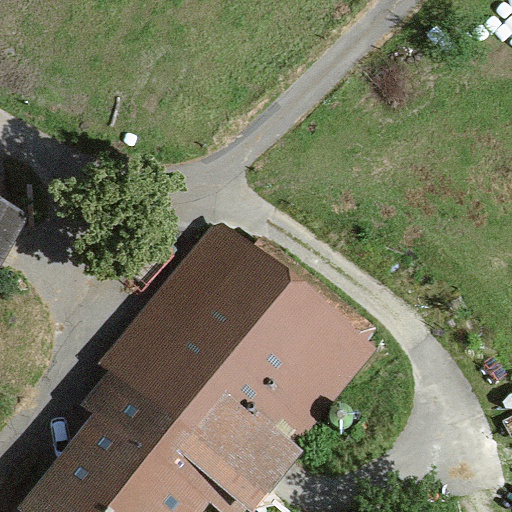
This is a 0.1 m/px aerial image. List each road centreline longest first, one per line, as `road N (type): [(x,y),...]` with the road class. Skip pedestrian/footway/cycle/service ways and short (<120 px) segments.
road 1 (track): [(0,122),(114,180),(175,194),(234,181),(422,0)]
road 2 (track): [(0,471),(234,181)]
